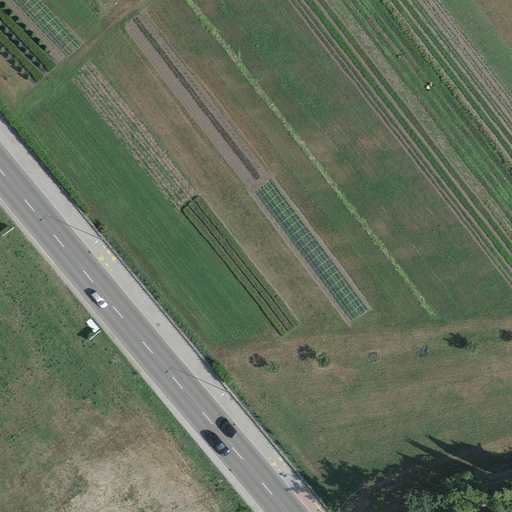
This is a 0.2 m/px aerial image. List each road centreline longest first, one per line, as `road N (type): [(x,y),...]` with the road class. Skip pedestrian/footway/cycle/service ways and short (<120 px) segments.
road 1 (primary): [(288,511),(0,168)]
road 2 (track): [(511,448),(391,484),(353,511)]
road 3 (track): [(387,511),(511,474)]
